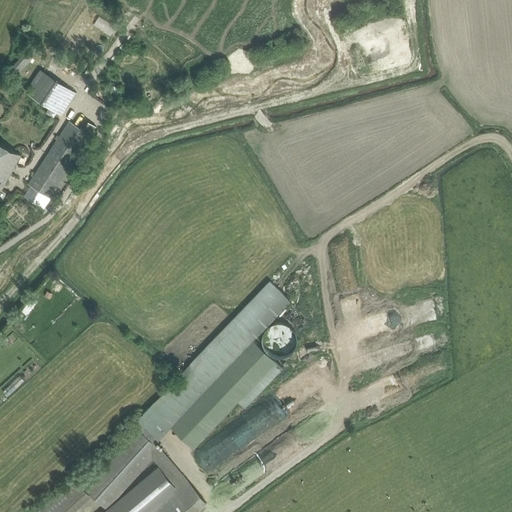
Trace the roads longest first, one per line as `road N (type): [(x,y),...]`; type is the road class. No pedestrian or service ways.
road 1 (track): [(511,157),(490,137),(473,141),(322,240),(342,381)]
road 2 (unknown): [(0,251),(57,209),(100,137),(98,120)]
